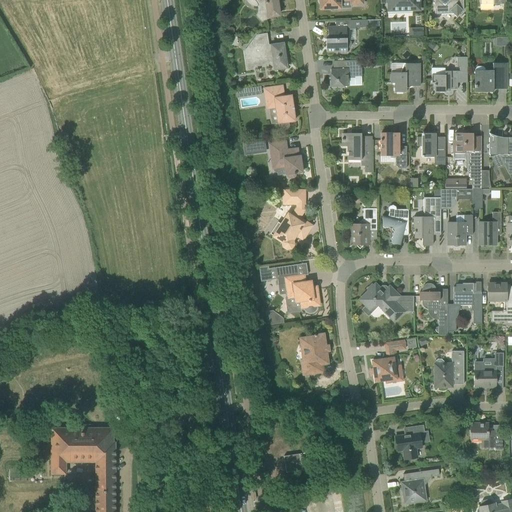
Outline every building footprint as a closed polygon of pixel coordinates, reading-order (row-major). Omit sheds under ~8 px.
[(238,0),(239,0),(238,0),(254,0),(256,2),(257,4),(258,6),(258,9),(258,11),(258,13),(257,16),(262,21),(261,22),(269,19),(269,17),(279,15),(276,0),(238,0)] [(363,4),(362,0),(319,0),(320,9),(340,9),(340,1),(350,0),(351,4),(363,4)] [(388,0),(388,1),(388,11),(419,10),(418,0),(388,0)] [(434,0),(434,8),(435,15),(441,15),(443,12),(450,11),(453,14),(456,17),(463,11),(463,1),(462,0),(434,0)] [(346,40),(346,30),(346,27),(328,27),(328,39),(325,39),(326,52),(339,52),(339,54),(347,54),(347,48),(348,48),(349,48),(350,47),(351,46),(351,44),(351,43),(350,42),(350,41),(348,40),(347,40),(346,40)] [(285,55),(284,46),(283,43),(273,45),(271,47),(269,46),(268,46),(266,34),(257,35),(244,52),(247,70),(253,69),(259,61),(265,60),(266,62),(272,66),(273,66),(274,67),(277,70),(287,68),(286,63),(288,63),(286,55),(285,55)] [(229,38),(230,46),(235,45),(237,41),(236,37),(229,38)] [(459,72),(467,72),(467,57),(456,57),(457,67),(459,67),(459,72)] [(360,61),(333,62),(333,70),(330,70),(331,87),(348,86),(348,78),(354,78),(354,77),(361,76),(360,61)] [(492,71),(485,71),(485,68),(482,67),(477,67),(475,69),(475,71),(475,92),(493,92),(493,89),(506,89),(506,63),(492,63),(492,71)] [(419,64),(391,64),(391,84),(395,84),(395,93),(406,92),(406,86),(419,86),(419,76),(419,64)] [(457,89),(457,79),(457,71),(444,71),(444,75),(431,75),(431,83),(434,83),(434,92),(445,92),(445,89),(457,89)] [(259,86),(247,88),(248,96),(260,94),(259,86)] [(272,88),(264,89),(266,104),(270,103),(270,105),(272,107),(274,108),(276,107),(278,123),(279,123),(280,125),(281,127),(282,128),(284,129),(286,128),(288,126),(288,124),(288,122),(294,121),(291,96),(274,98),(272,88)] [(445,165),(445,147),(445,137),(434,137),(434,133),(421,134),(421,137),(416,137),(416,146),(421,146),(421,157),(436,157),(437,165),(445,165)] [(481,171),(481,146),(481,136),(473,136),(473,133),(465,133),(455,133),(455,141),(453,141),(453,146),(450,146),(450,152),(453,152),(453,154),(453,160),(465,160),(465,162),(466,169),(468,169),(468,171),(470,171),(470,179),(472,179),(471,185),(472,185),(472,189),(481,189),(481,188),(481,171)] [(511,137),(509,138),(504,138),(500,137),(496,136),(492,135),(489,133),(489,134),(489,135),(490,135),(490,136),(489,138),(489,144),(488,144),(487,145),(487,146),(487,147),(487,148),(488,149),(489,149),(489,154),(490,156),(489,157),(499,155),(499,154),(508,174),(511,174),(511,137)] [(371,173),(370,137),(361,137),(361,134),(342,134),(342,139),(341,139),(341,141),(342,141),(342,147),(348,147),(348,161),(360,160),(360,166),(364,166),(364,173),(371,173)] [(399,147),(399,136),(399,134),(380,134),(380,144),(381,156),(390,156),(390,158),(395,158),(395,165),(398,169),(406,169),(406,157),(406,147),(399,147)] [(264,141),(244,144),(245,154),(265,151),(264,141)] [(285,142),(275,143),(269,144),(271,160),(275,162),(284,161),(286,175),(287,174),(288,177),(289,178),(293,177),(295,175),(294,173),(302,172),(300,157),(298,157),(297,149),(286,150),(285,142)] [(82,173),(79,158),(68,160),(71,175),(82,173)] [(488,171),(481,171),(481,188),(490,188),(490,185),(489,183),(489,177),(488,171)] [(456,201),(456,189),(440,189),(440,198),(440,209),(449,209),(449,201),(456,201)] [(488,189),(482,189),(472,189),(472,209),(482,209),(482,194),(488,194),(488,189)] [(304,210),(304,190),(294,190),(283,190),(283,204),(297,204),(297,208),(296,210),(302,214),(304,210)] [(440,225),(440,209),(440,198),(423,198),(423,204),(427,208),(427,216),(425,219),(423,219),(421,217),(413,217),(413,228),(414,228),(414,229),(414,239),(422,239),(422,245),(432,245),(432,238),(432,235),(440,235),(440,225)] [(408,209),(396,209),(396,208),(395,207),(394,206),(393,205),(392,205),(391,205),(390,206),(389,207),(388,208),(388,209),(388,211),(389,212),(387,217),(382,216),(382,228),(391,228),(393,232),(392,236),(390,239),(391,241),(390,243),(392,243),(392,245),(397,245),(400,245),(402,240),(402,236),(408,236),(408,209)] [(350,224),(350,230),(349,232),(349,238),(350,240),(350,246),(356,246),(359,249),(363,246),(368,246),(368,230),(376,230),(376,209),(363,209),(363,219),(357,224),(350,224)] [(500,235),(500,225),(500,212),(492,212),(492,222),(478,222),(478,245),(496,245),(496,235),(500,235)] [(296,220),(291,217),(288,214),(281,225),(274,237),(273,237),(282,242),(283,247),(286,249),(291,248),(293,245),(292,240),(296,235),(302,240),(311,226),(299,218),(298,217),(296,220)] [(472,235),(472,225),(472,215),(463,215),(463,223),(447,223),(447,245),(452,245),(453,246),(454,247),(455,248),(457,248),(458,247),(460,246),(461,245),(465,245),(465,235),(472,235)] [(319,306),(316,287),(311,288),(311,282),(305,282),(304,276),(299,276),(297,265),(287,266),(275,268),(277,279),(278,285),(286,284),(287,293),(288,300),(286,300),(287,312),(300,311),(300,309),(305,309),(306,310),(306,311),(307,312),(308,312),(311,313),(312,312),(313,312),(314,311),(315,311),(315,310),(316,309),(316,308),(316,306),(319,306)] [(270,280),(269,269),(268,266),(259,268),(261,281),(270,280)] [(481,324),(481,303),(481,293),(473,293),(473,283),(462,283),(462,285),(456,285),(456,287),(453,287),(453,311),(458,311),(460,309),(460,303),(461,302),(469,302),(471,303),(471,309),(473,311),(473,324),(481,324)] [(511,323),(511,286),(506,286),(506,283),(489,283),(489,286),(487,286),(487,296),(487,301),(505,301),(505,310),(503,310),(503,311),(491,311),(491,322),(511,322),(511,324),(511,323)] [(394,302),(399,296),(389,286),(386,290),(385,289),(382,289),(381,290),(375,284),(373,285),(372,284),(366,289),(368,291),(359,300),(366,306),(362,310),(368,315),(372,312),(371,308),(370,306),(374,302),(394,322),(404,312),(394,302)] [(447,315),(447,304),(447,289),(438,289),(438,292),(436,292),(436,290),(435,289),(435,287),(434,286),(432,285),(431,284),(429,284),(428,284),(426,284),(425,285),(423,286),(422,287),(422,289),(421,291),(421,292),(419,292),(419,301),(421,301),(421,302),(422,305),(423,307),(425,309),(427,310),(428,311),(428,312),(428,314),(429,315),(430,316),(431,317),(433,318),(434,319),(435,319),(436,320),(438,320),(438,327),(437,327),(436,327),(436,328),(435,329),(435,330),(435,331),(436,331),(436,332),(437,332),(438,332),(438,335),(447,335),(447,332),(447,315)] [(456,332),(456,315),(447,315),(447,332),(456,332)] [(326,357),(323,341),(324,341),(323,334),(316,335),(315,334),(314,334),(314,336),(300,339),(301,346),(305,346),(306,359),(305,359),(307,368),(302,369),(303,375),(313,374),(323,372),(322,364),(328,363),(327,356),(326,357)] [(420,346),(429,342),(426,336),(418,340),(420,346)] [(406,340),(407,348),(416,347),(415,339),(406,340)] [(397,367),(396,357),(395,350),(405,348),(404,341),(385,344),(386,351),(387,359),(372,361),(375,382),(385,380),(386,383),(396,382),(394,367),(397,367)] [(451,364),(443,364),(443,361),(441,358),(437,358),(435,361),(435,364),(434,364),(434,387),(452,387),(452,384),(463,384),(463,351),(451,351),(451,364)] [(502,379),(502,369),(502,363),(495,363),(495,370),(474,370),(474,377),(474,387),(495,387),(495,379),(502,379)] [(277,413),(279,427),(287,425),(285,412),(277,413)] [(470,433),(470,440),(482,440),(482,447),(494,447),(495,449),(502,449),(502,447),(502,444),(502,434),(494,434),(494,431),(494,427),(488,427),(488,423),(470,423),(470,433)] [(427,432),(423,433),(422,426),(408,428),(409,435),(394,437),(397,452),(403,451),(404,460),(417,458),(416,449),(422,448),(421,444),(428,442),(427,432)] [(65,462),(96,462),(95,511),(114,511),(115,443),(113,443),(113,428),(51,428),(51,474),(65,474),(65,462)] [(283,456),(284,459),(286,473),(307,469),(305,453),(283,456)] [(438,469),(412,473),(403,474),(404,482),(401,483),(404,504),(425,501),(423,487),(431,477),(439,475),(438,469)] [(336,494),(333,470),(317,472),(321,496),(336,494)] [(511,511),(511,500),(511,499),(501,502),(502,504),(495,506),(494,503),(479,507),(479,508),(477,510),(477,511),(476,511),(511,511)]
